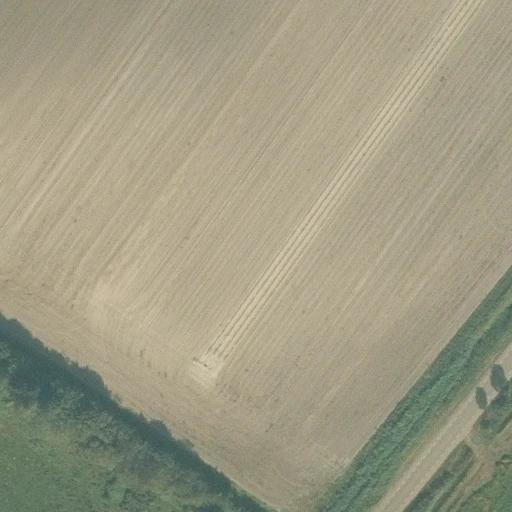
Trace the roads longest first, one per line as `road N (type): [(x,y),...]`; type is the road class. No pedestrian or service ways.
road 1 (track): [(307,511),(511,266)]
road 2 (tertiary): [(391,511),(511,360)]
